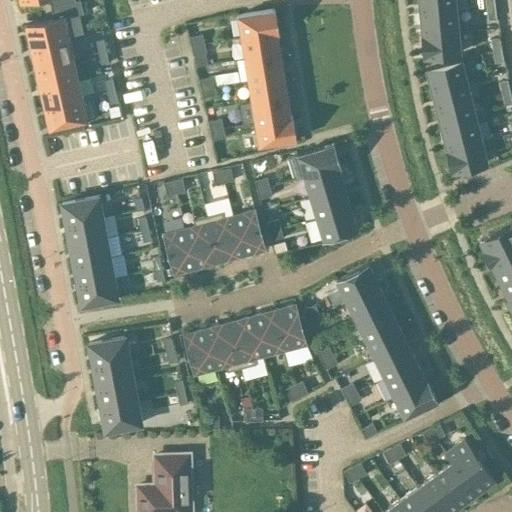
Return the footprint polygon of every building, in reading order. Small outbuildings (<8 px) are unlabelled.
[(82,5),(80,0),(73,0),(51,5),(54,17),(26,24),(31,46),(74,36),(69,15),(83,12),(82,5)] [(419,0),(421,13),(457,10),(456,0),(419,0)] [(497,18),(495,6),(487,7),(488,19),(497,18)] [(238,14),(241,36),(278,30),(274,8),(238,14)] [(421,13),(423,33),(459,30),(457,10),(421,13)] [(241,36),(245,57),(280,52),(277,31),(278,31),(278,30),(241,36)] [(423,33),(425,55),(461,51),(459,30),(423,33)] [(190,36),(192,45),(203,43),(201,33),(190,36)] [(35,66),(79,56),(74,36),(31,46),(35,66)] [(491,38),(493,50),(502,48),(500,37),(491,38)] [(99,51),(106,50),(104,38),(96,40),(99,51)] [(203,43),(192,45),(194,54),(205,52),(203,43)] [(504,60),(502,48),(493,50),(495,62),(504,60)] [(99,51),(101,63),(109,61),(106,50),(99,51)] [(284,73),(280,52),(245,57),(248,79),(284,73)] [(40,86),(78,77),(74,58),(79,57),(79,56),(35,66),(40,86)] [(463,60),(427,68),(433,89),(468,80),(463,60)] [(248,79),(252,100),(287,94),(284,73),(248,79)] [(198,78),(200,87),(212,84),(210,75),(198,78)] [(92,95),(92,93),(83,96),(78,77),(40,86),(44,106),(92,95)] [(113,77),(105,79),(108,91),(115,89),(113,77)] [(510,91),(508,79),(499,81),(502,93),(510,91)] [(433,89),(438,109),(473,100),(468,80),(433,89)] [(214,94),(212,84),(200,87),(202,96),(214,94)] [(110,103),(118,101),(115,89),(108,91),(110,103)] [(502,93),(505,104),(511,102),(511,97),(510,91),(502,93)] [(291,115),(287,94),(252,100),(256,121),(292,115),(292,114),(291,115)] [(49,127),(97,116),(92,95),(44,106),(49,127)] [(438,109),(443,129),(453,126),(478,120),(473,100),(438,109)] [(292,115),(256,121),(259,144),(296,138),(292,115)] [(207,120),(209,129),(222,126),(220,117),(207,120)] [(443,129),(448,148),(483,140),(478,120),(453,126),(443,129)] [(224,136),(222,126),(209,129),(212,139),(224,136)] [(483,140),(448,148),(453,169),(488,160),(483,140)] [(340,164),(333,143),(288,156),(294,178),(340,164)] [(330,189),(345,185),(339,166),(340,166),(340,164),(294,178),(295,179),(304,176),(310,196),(315,194),(330,189)] [(233,165),(224,167),(226,179),(236,177),(233,165)] [(217,181),(226,179),(224,167),(214,169),(217,181)] [(255,180),(257,189),(269,185),(266,176),(255,180)] [(182,177),(173,179),(176,191),(185,189),(182,177)] [(176,191),(173,179),(164,181),(167,193),(176,191)] [(269,185),(257,189),(260,198),(271,195),(269,185)] [(320,215),(351,206),(345,185),(330,189),(315,194),(310,196),(316,216),(320,215)] [(66,222),(103,215),(99,194),(62,201),(66,222)] [(142,196),(134,198),(137,209),(145,207),(142,196)] [(351,206),(320,215),(316,216),(323,238),(357,228),(351,206)] [(236,213),(232,214),(243,255),(266,249),(255,208),(236,213)] [(210,214),(208,215),(220,261),(243,255),(232,214),(224,216),(222,211),(210,214)] [(106,236),(103,215),(66,222),(70,242),(106,236)] [(188,226),(186,226),(197,267),(220,261),(208,215),(193,218),(195,224),(188,226)] [(147,216),(139,217),(142,229),(149,227),(147,216)] [(266,221),(268,230),(280,227),(278,218),(266,221)] [(490,261),(511,250),(511,224),(481,239),(486,249),(484,250),(490,261)] [(186,226),(164,233),(175,273),(197,267),(186,226)] [(144,241),(152,239),(149,227),(142,229),(144,241)] [(282,236),(280,227),(268,230),(271,239),(282,236)] [(106,236),(70,242),(74,262),(110,256),(106,236)] [(511,250),(490,261),(490,262),(492,262),(501,280),(511,274),(511,250)] [(160,255),(152,257),(154,268),(162,266),(160,255)] [(114,276),(110,256),(74,262),(78,283),(114,276)] [(336,278),(346,299),(379,283),(368,263),(336,278)] [(159,280),(167,278),(164,266),(156,268),(159,280)] [(509,300),(511,298),(511,274),(501,280),(510,299),(508,299),(509,300)] [(78,283),(82,304),(118,297),(114,276),(78,283)] [(388,302),(379,283),(346,299),(356,318),(388,302)] [(296,302),(273,308),(284,349),(290,347),(307,343),(296,302)] [(398,322),(388,302),(356,318),(365,338),(398,322)] [(304,307),(306,316),(318,313),(315,304),(304,307)] [(273,308),(251,315),(262,355),(269,353),(284,349),(273,308)] [(306,316),(309,325),(320,322),(318,313),(306,316)] [(251,315),(228,321),(241,367),(247,365),(256,363),(255,357),(262,355),(251,315)] [(228,321),(206,327),(217,367),(222,366),(225,365),(227,371),(241,367),(228,321)] [(365,338),(375,357),(407,341),(398,322),(365,338)] [(206,327),(184,333),(194,373),(217,367),(206,327)] [(125,335),(89,342),(93,364),(130,357),(125,335)] [(171,337),(164,339),(166,350),(174,349),(171,337)] [(417,360),(407,341),(375,357),(385,376),(417,360)] [(318,351),(322,359),(333,354),(328,346),(318,351)] [(174,349),(166,350),(169,362),(177,360),(174,349)] [(337,363),(333,354),(322,359),(326,368),(337,363)] [(134,378),(130,357),(93,364),(97,385),(134,378)] [(426,380),(417,360),(385,376),(394,396),(426,380)] [(138,400),(134,378),(97,385),(101,406),(138,400)] [(186,389),(183,378),(175,379),(178,391),(186,389)] [(294,383),(300,395),(308,391),(302,379),(294,383)] [(427,379),(426,380),(394,396),(404,416),(438,400),(427,379)] [(341,388),(345,396),(356,390),(352,382),(341,388)] [(300,395),(294,383),(286,388),(291,399),(300,395)] [(360,399),(356,390),(345,396),(350,404),(360,399)] [(185,391),(177,392),(180,404),(188,402),(185,391)] [(138,400),(101,406),(105,429),(142,422),(138,400)] [(253,420),(263,419),(262,407),(253,408),(253,420)] [(244,408),(244,420),(253,420),(253,408),(244,408)] [(219,414),(209,414),(209,427),(219,427),(219,414)] [(366,436),(377,430),(373,422),(361,428),(366,436)] [(437,438),(445,434),(439,422),(431,426),(437,438)] [(437,438),(431,426),(423,431),(429,442),(437,438)] [(464,437),(446,451),(478,494),(496,480),(464,437)] [(400,442),(392,446),(397,457),(405,452),(400,442)] [(397,457),(392,446),(383,450),(389,461),(397,457)] [(451,460),(435,472),(460,507),(478,494),(446,451),(445,451),(451,460)] [(156,483),(137,484),(138,511),(191,511),(189,453),(155,454),(156,483)] [(366,472),(361,461),(352,465),(358,476),(366,472)] [(349,480),(358,476),(352,465),(344,469),(349,480)] [(435,472),(417,485),(437,511),(452,511),(460,507),(435,472)] [(410,511),(437,511),(417,485),(400,497),(410,511)] [(383,511),(410,511),(400,497),(383,510),(383,511)]
